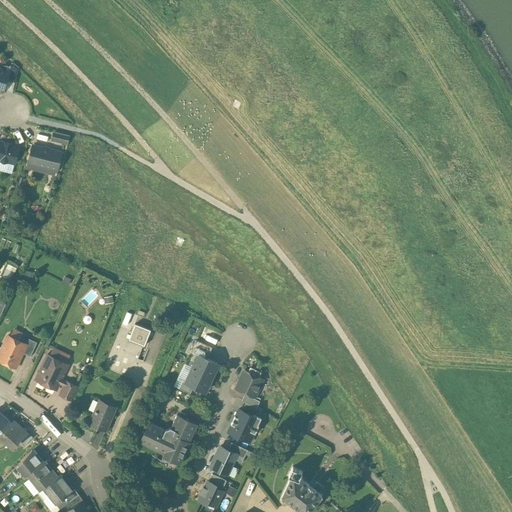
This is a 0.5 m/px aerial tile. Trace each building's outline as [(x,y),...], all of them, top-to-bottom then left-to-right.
[(15,64),(11,63),(9,72),(7,81),(15,83),(19,68),(15,64)] [(0,88),(5,90),(7,81),(9,72),(1,70),(0,67),(0,88)] [(70,136),(54,132),(53,140),(68,144),(70,136)] [(15,163),(19,147),(12,145),(12,144),(5,142),(5,143),(0,142),(0,158),(1,159),(0,160),(8,162),(8,161),(15,163)] [(60,152),(33,145),(28,162),(55,169),(60,152)] [(17,269),(8,265),(1,280),(10,284),(17,269)] [(151,330),(135,324),(129,338),(144,345),(151,330)] [(26,344),(8,335),(0,351),(0,360),(16,368),(23,353),(27,344),(26,344)] [(37,343),(29,339),(26,344),(27,344),(23,353),(30,357),(37,343)] [(207,358),(212,348),(196,340),(191,351),(198,355),(199,354),(207,358)] [(207,358),(199,354),(198,355),(186,382),(194,386),(205,392),(209,383),(209,382),(213,373),(214,373),(216,369),(215,368),(218,363),(207,358)] [(68,365),(47,355),(36,380),(56,389),(68,365)] [(263,379),(245,370),(236,389),(245,393),(254,398),(255,396),(257,395),(259,391),(258,388),(263,379)] [(66,381),(60,395),(71,400),(77,387),(66,381)] [(190,394),(194,386),(186,382),(183,381),(180,388),(190,394)] [(175,387),(164,382),(159,393),(170,398),(175,387)] [(260,401),(254,398),(245,393),(242,401),(257,408),(260,401)] [(116,407),(99,400),(89,423),(106,431),(116,407)] [(261,419),(239,409),(229,432),(251,441),(261,419)] [(0,434),(11,423),(0,412),(0,434)] [(177,414),(171,427),(165,429),(149,422),(139,442),(164,453),(163,456),(180,464),(190,442),(189,441),(197,424),(177,414)] [(11,423),(0,434),(0,435),(14,449),(21,442),(28,435),(13,421),(11,423)] [(28,435),(21,442),(25,446),(33,438),(29,434),(28,435)] [(240,452),(219,443),(208,466),(229,475),(240,452)] [(61,464),(59,465),(64,471),(77,460),(69,449),(56,458),(61,464)] [(32,450),(18,465),(27,475),(28,474),(42,462),(32,450)] [(57,478),(44,461),(42,462),(28,474),(41,490),(45,487),(57,478)] [(312,486),(300,477),(303,471),(293,466),(288,475),(291,477),(282,495),(301,511),(307,511),(322,495),(319,492),(323,487),(316,481),(312,486)] [(73,490),(61,474),(57,478),(45,487),(41,490),(38,492),(51,509),(58,504),(66,497),(74,491),(73,490)] [(225,488),(206,478),(196,499),(216,508),(225,488)] [(74,491),(66,497),(69,502),(79,494),(75,489),(73,490),(74,491)] [(69,502),(66,505),(69,510),(82,502),(83,501),(79,494),(69,502)] [(66,497),(58,503),(58,504),(51,509),(53,511),(56,511),(66,505),(69,502),(66,497)] [(88,511),(82,502),(69,510),(67,511),(66,511),(88,511)]
